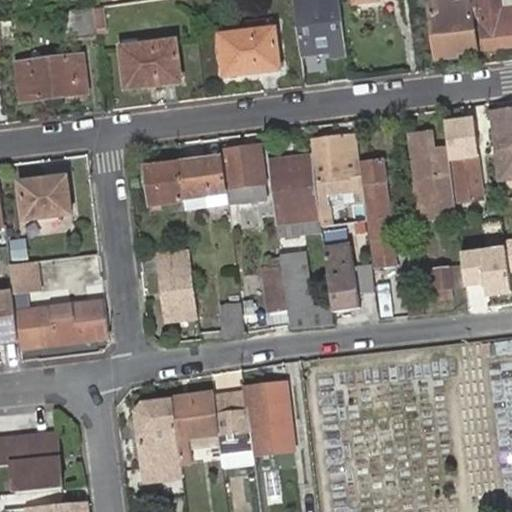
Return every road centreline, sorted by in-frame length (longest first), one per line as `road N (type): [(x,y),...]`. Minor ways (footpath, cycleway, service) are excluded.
road 1 (residential): [(104,129),(511,79)]
road 2 (residential): [(139,369),(511,319)]
road 3 (residential): [(139,369),(104,129)]
road 4 (residential): [(100,377),(118,511)]
